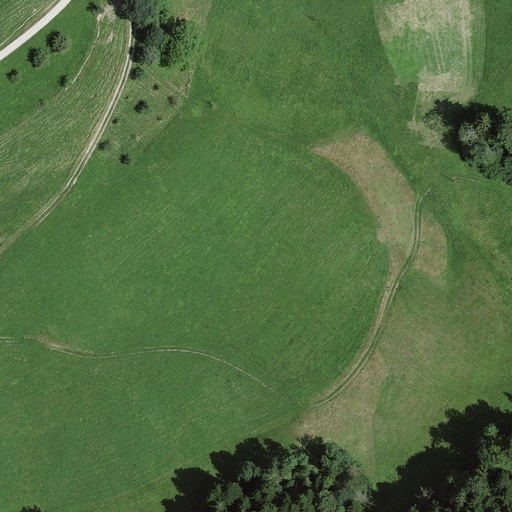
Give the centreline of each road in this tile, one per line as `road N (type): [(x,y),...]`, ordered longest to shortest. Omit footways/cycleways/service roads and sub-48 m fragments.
road 1 (track): [(419,196),(414,251),(369,352),(334,393),(315,402),(295,402),(200,349),(102,357),(0,340)]
road 2 (track): [(0,262),(60,203),(120,99),(133,60),(137,0)]
